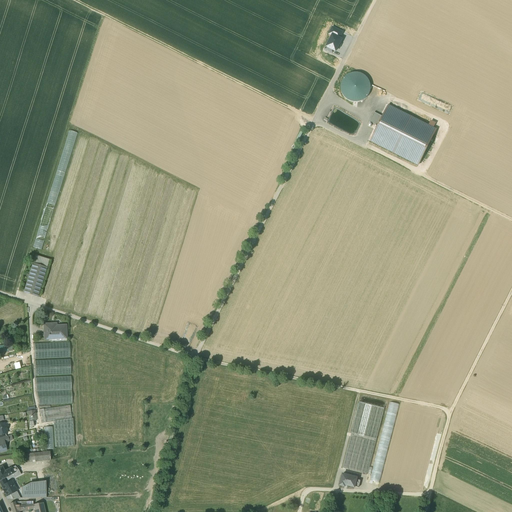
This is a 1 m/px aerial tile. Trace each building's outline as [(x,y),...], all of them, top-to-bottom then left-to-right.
[(62,0),(61,3),(77,11),(79,8),(62,0)] [(332,35),(339,39),(342,33),(332,28),(329,34),(332,35)] [(332,35),(325,49),(332,53),(333,50),(335,52),(338,47),(339,48),(341,45),(339,44),(341,40),(339,39),(332,35)] [(351,73),(343,79),(342,82),(341,87),(343,95),(349,101),(359,102),(368,96),(371,89),(369,80),(361,73),(351,73)] [(382,116),(377,126),(369,141),(418,166),(436,129),(388,105),(382,116)] [(382,116),(374,113),(370,122),(377,126),(382,116)] [(37,234),(34,247),(41,249),(45,236),(37,234)] [(82,271),(88,245),(81,243),(75,267),(77,267),(77,269),(82,271)] [(49,260),(35,255),(33,263),(47,268),(49,260)] [(33,263),(32,263),(24,292),(38,296),(47,268),(33,263)] [(66,325),(51,326),(51,324),(43,324),(44,340),(66,339),(66,325)] [(69,343),(33,344),(34,359),(70,357),(69,343)] [(70,359),(34,361),(35,376),(71,375),(70,359)] [(71,376),(35,378),(36,392),(72,390),(71,376)] [(72,390),(36,392),(38,405),(72,404),(72,390)] [(384,407),(359,401),(342,468),(367,474),(384,407)] [(390,403),(370,481),(379,484),(400,405),(390,403)] [(70,405),(39,409),(41,423),(53,421),(72,418),(70,405)] [(72,418),(53,421),(55,447),(73,446),(72,418)] [(44,428),(45,449),(54,449),(53,427),(44,428)] [(50,452),(21,455),(22,463),(51,460),(50,452)] [(2,467),(0,468),(0,480),(3,479),(12,475),(9,469),(4,472),(2,467)] [(357,478),(342,474),(339,485),(344,487),(345,485),(354,487),(355,486),(356,480),(357,478)] [(17,491),(12,481),(6,484),(3,479),(0,480),(0,483),(7,496),(10,495),(17,491)] [(45,481),(35,483),(31,483),(22,488),(22,498),(36,498),(46,498),(45,481)] [(14,503),(14,502),(10,504),(12,511),(15,511),(19,511),(27,510),(26,505),(22,505),(15,506),(14,503)] [(41,503),(32,504),(29,505),(26,505),(27,510),(30,509),(33,509),(33,511),(46,511),(44,502),(41,503)]
